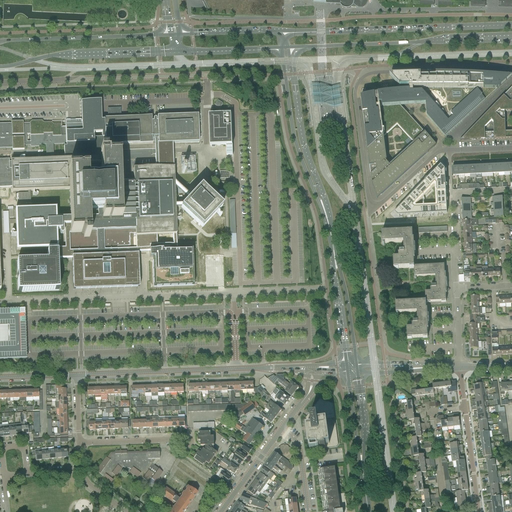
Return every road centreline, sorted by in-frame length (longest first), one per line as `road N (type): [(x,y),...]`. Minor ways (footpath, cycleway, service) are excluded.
road 1 (tertiary): [(77,374),(312,368)]
road 2 (secondary): [(511,25),(283,32)]
road 3 (secondary): [(288,48),(511,38)]
road 4 (unclassified): [(0,83),(206,75)]
road 5 (secondary): [(283,48),(294,140),(329,228)]
road 6 (secondary): [(329,228),(301,134),(288,48)]
road 7 (secondary): [(0,68),(51,55),(178,52)]
road 8 (secondary): [(170,34),(0,41)]
road 9 (residential): [(442,511),(432,413),(464,408)]
